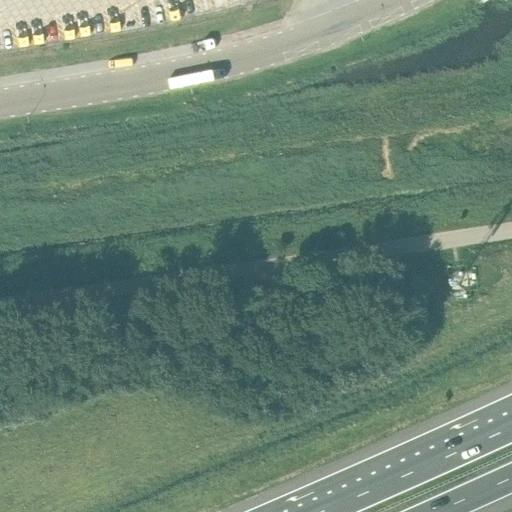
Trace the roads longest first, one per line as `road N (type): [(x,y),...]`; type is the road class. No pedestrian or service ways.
road 1 (unclassified): [(0,291),(511,227)]
road 2 (unclassified): [(0,103),(245,57),(401,0)]
road 3 (motorway): [(511,424),(315,511)]
